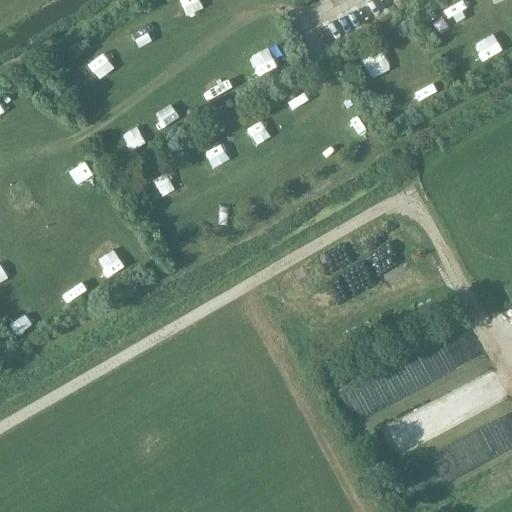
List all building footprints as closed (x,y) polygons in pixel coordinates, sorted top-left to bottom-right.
[(438,0),(428,7),(443,32),(455,24),(440,0),(438,0)] [(113,22),(117,34),(130,31),(126,18),(113,22)] [(80,47),(64,55),(73,72),(89,64),(80,47)] [(419,65),(402,75),(412,91),(429,80),(419,65)] [(203,74),(208,94),(225,90),(221,70),(203,74)] [(364,101),(373,115),(399,100),(390,85),(364,101)] [(166,92),(155,96),(167,123),(177,118),(166,92)] [(204,134),(214,152),(232,142),(222,124),(204,134)] [(129,128),(116,135),(125,151),(138,144),(129,128)] [(146,193),(162,184),(153,168),(137,177),(146,193)] [(399,438),(495,396),(484,369),(387,411),(399,438)] [(479,484),(511,475),(511,470),(509,460),(475,469),(479,484)]
